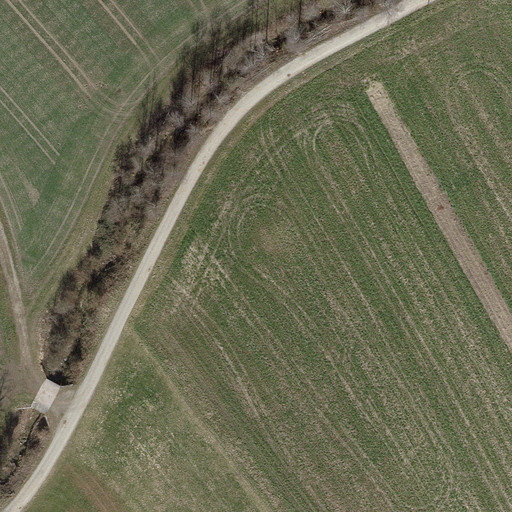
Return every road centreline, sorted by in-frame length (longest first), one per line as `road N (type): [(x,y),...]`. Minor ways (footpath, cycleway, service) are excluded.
road 1 (track): [(11,511),(73,411),(206,151),(234,116),(267,80),(421,0)]
road 2 (track): [(73,411),(30,370),(0,241)]
